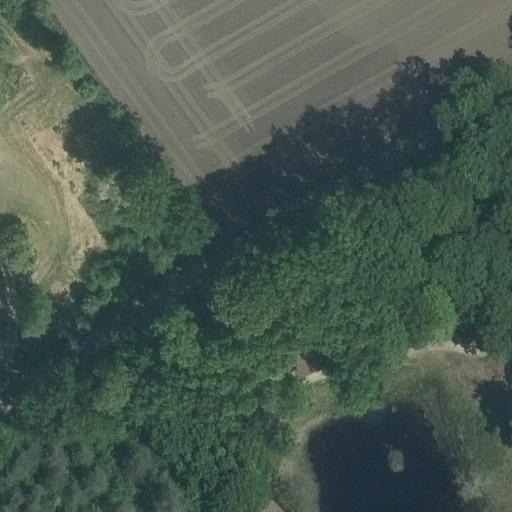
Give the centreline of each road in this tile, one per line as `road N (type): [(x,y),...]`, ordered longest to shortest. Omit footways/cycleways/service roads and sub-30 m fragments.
road 1 (tertiary): [(511,85),(0,409)]
road 2 (unknown): [(441,315),(359,303),(292,321),(208,400),(186,453),(133,511)]
